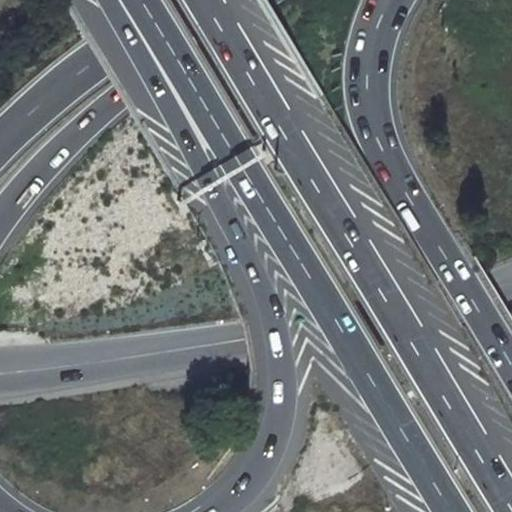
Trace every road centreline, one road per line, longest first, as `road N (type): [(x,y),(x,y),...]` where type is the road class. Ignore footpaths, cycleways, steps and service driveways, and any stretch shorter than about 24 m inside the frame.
road 1 (trunk): [(142,0),(454,511)]
road 2 (trunk): [(511,492),(212,0)]
road 3 (trunk): [(114,0),(253,275),(280,363),(271,436),(243,483),(211,511)]
road 4 (trunk): [(511,364),(395,172),(369,113),(367,56),(386,0)]
road 5 (trunk): [(0,220),(97,116),(256,0)]
road 6 (trunk): [(176,0),(0,141)]
road 7 (tertiary): [(498,0),(493,82),(511,142)]
